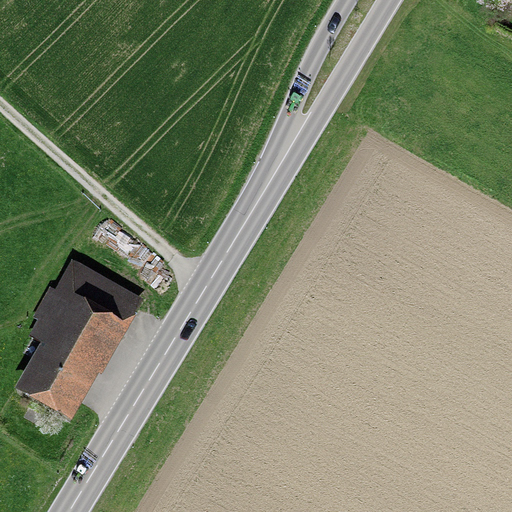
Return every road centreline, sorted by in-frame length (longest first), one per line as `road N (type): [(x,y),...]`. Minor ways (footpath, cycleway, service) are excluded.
road 1 (primary): [(69,511),(380,0)]
road 2 (track): [(0,102),(204,288)]
